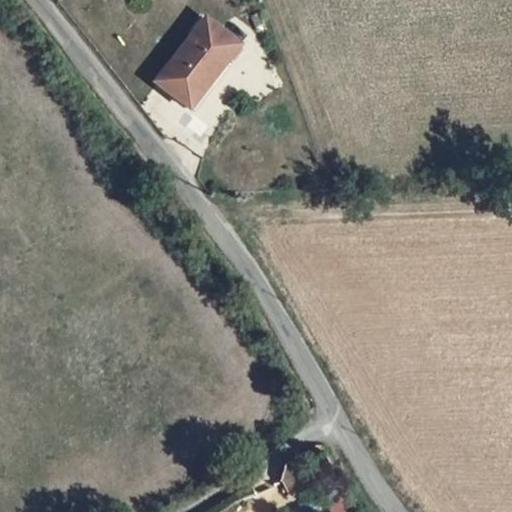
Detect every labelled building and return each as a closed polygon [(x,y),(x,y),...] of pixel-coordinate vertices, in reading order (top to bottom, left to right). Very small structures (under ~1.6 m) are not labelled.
[(157,84),(185,105),(196,91),(206,99),(230,68),(226,64),(240,45),(206,20),(204,21),(200,18),(188,33),(193,36),(171,65),(172,65),(157,84)] [(206,99),(196,91),(185,105),(195,113),(206,99)] [(305,452),(296,458),(299,464),(309,457),(306,452),(305,452)] [(299,464),(296,458),(286,464),(281,481),(287,492),(308,481),(299,464)] [(355,500),(339,471),(331,475),(349,504),(355,500)]
